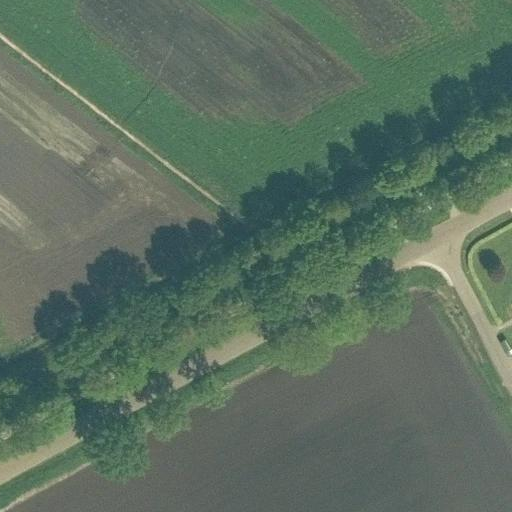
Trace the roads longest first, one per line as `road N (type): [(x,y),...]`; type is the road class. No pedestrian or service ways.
road 1 (unclassified): [(0,471),(433,237)]
road 2 (unclassified): [(511,380),(433,237)]
